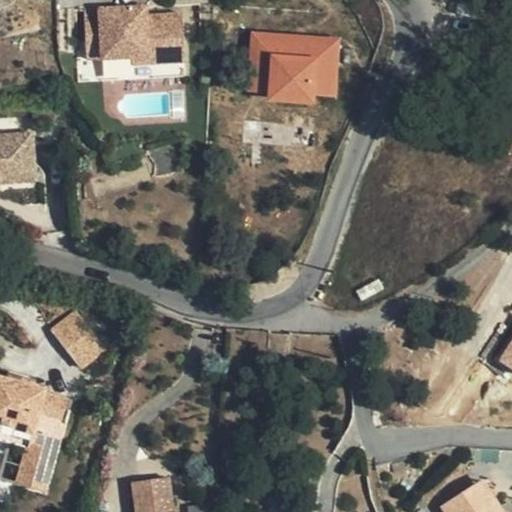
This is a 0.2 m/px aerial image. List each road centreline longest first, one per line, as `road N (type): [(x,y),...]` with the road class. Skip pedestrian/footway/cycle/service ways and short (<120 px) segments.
road 1 (residential): [(405,0),(402,57),(347,170),(313,275),(291,301)]
road 2 (residential): [(291,301),(218,307),(117,271),(0,246)]
road 3 (residential): [(511,220),(398,302),(318,319),(291,301)]
